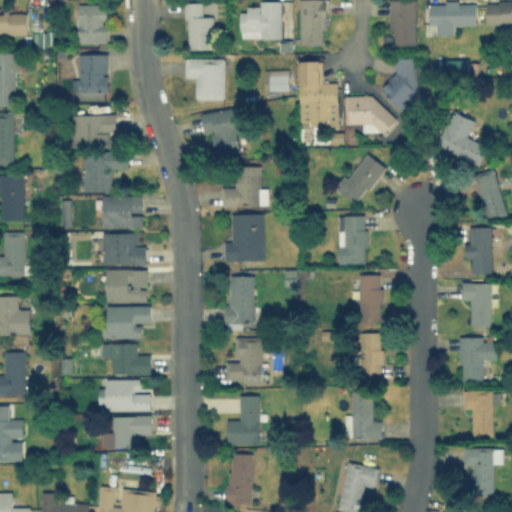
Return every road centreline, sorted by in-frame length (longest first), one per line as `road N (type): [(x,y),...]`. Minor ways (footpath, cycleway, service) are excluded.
road 1 (residential): [(187,469),(184,196),(145,73),(140,0)]
road 2 (residential): [(406,511),(421,440),(420,205)]
